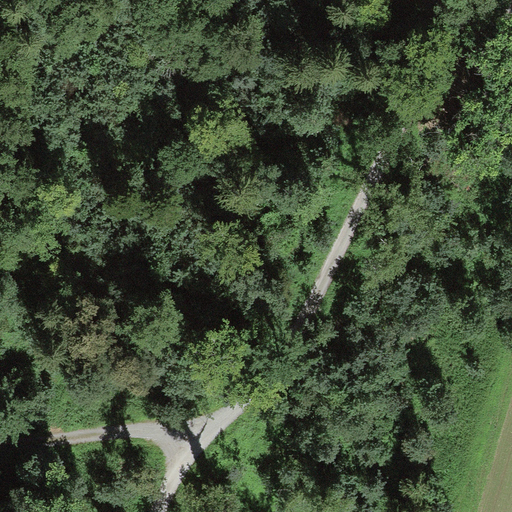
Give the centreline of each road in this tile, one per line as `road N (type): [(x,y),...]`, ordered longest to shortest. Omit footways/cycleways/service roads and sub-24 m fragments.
road 1 (track): [(438,0),(437,31),(397,106),(283,390),(159,511)]
road 2 (track): [(0,441),(259,414)]
